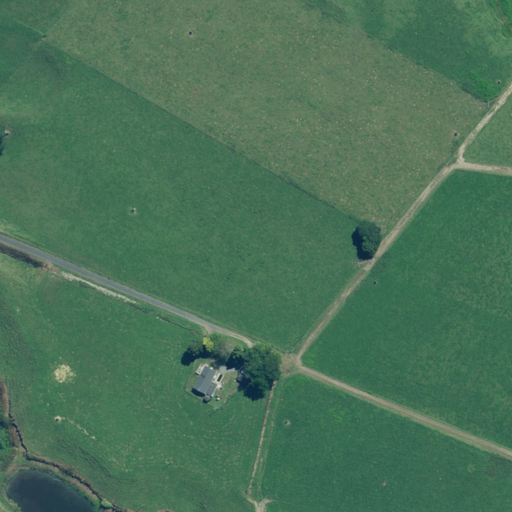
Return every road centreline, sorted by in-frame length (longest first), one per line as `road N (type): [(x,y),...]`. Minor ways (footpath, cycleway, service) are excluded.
road 1 (track): [(246,342),(511,455)]
road 2 (unclassified): [(0,238),(246,342)]
road 3 (unknown): [(291,361),(448,163)]
